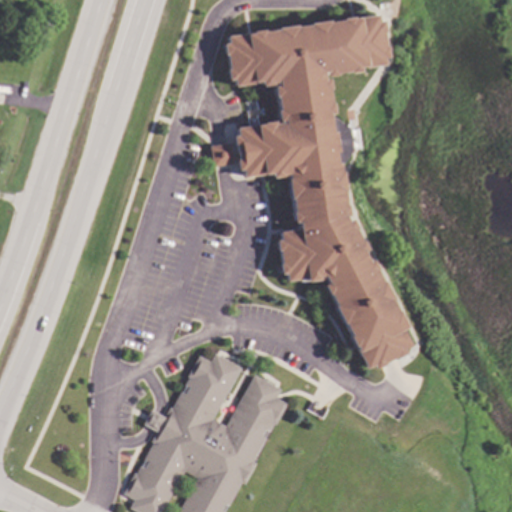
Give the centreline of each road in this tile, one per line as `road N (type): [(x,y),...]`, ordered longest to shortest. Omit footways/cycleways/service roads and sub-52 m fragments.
road 1 (trunk): [(0,407),(48,290),(140,0)]
road 2 (trunk): [(97,0),(0,298)]
